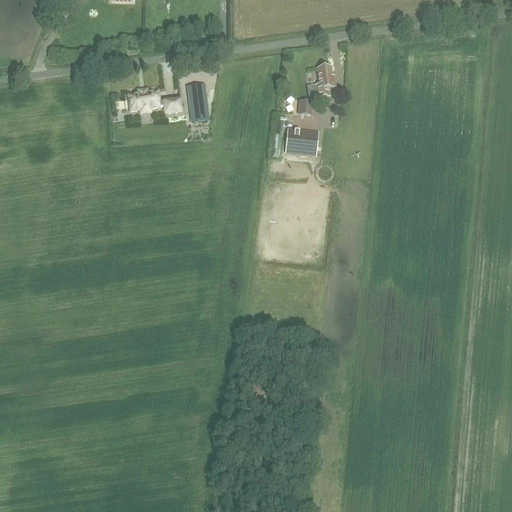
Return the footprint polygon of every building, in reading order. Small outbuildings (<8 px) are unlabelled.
[(329,69),(328,67),(327,66),(324,67),(323,68),(323,70),(317,71),(319,86),(308,88),(310,100),(317,99),(330,97),(329,89),(336,89),(334,78),(332,78),(331,69),(329,69)] [(145,93),(145,92),(144,92),(144,93),(140,94),(140,92),(139,93),(139,94),(138,94),(138,96),(128,97),(128,101),(127,101),(127,102),(128,102),(129,108),(128,108),(128,109),(129,109),(130,113),(140,111),(140,113),(142,113),(142,114),(143,114),(143,113),(147,112),(147,113),(148,113),(148,112),(149,112),(149,110),(163,108),(164,115),(166,115),(166,116),(167,116),(167,115),(177,113),(177,115),(178,115),(178,113),(180,113),(178,101),(177,102),(176,100),(175,100),(176,102),(166,103),(165,102),(164,102),(165,103),(163,103),(163,104),(160,104),(159,104),(158,98),(159,98),(159,97),(158,97),(157,93),(147,94),(147,93),(145,93)] [(207,123),(204,99),(190,101),(193,125),(207,123)] [(297,116),(311,116),(312,102),(305,102),(304,109),(297,109),(297,116)] [(315,160),(318,134),(288,131),(286,157),(315,160)]
